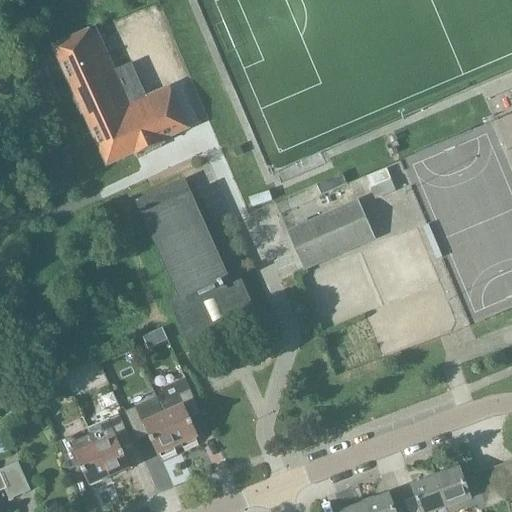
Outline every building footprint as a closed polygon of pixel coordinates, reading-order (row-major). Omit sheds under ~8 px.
[(130,68),(114,75),(94,30),(52,49),(76,101),(75,102),(81,117),(83,116),(106,167),(131,155),(133,159),(161,146),(160,142),(187,130),(169,90),(145,100),(130,68)] [(341,176),(319,185),(316,187),(321,197),(346,186),(341,176)] [(376,200),(397,191),(392,181),(372,189),(376,200)] [(170,306),(177,321),(191,353),(216,342),(257,324),(236,277),(240,276),(228,248),(219,227),(205,233),(184,184),(137,204),(153,241),(180,302),(170,306)] [(356,204),(353,205),(287,235),(303,272),(373,240),(356,204)] [(162,329),(156,332),(161,343),(168,341),(162,329)] [(130,345),(99,359),(105,373),(136,359),(130,345)] [(79,367),(63,374),(68,385),(102,370),(97,359),(79,367)] [(52,379),(32,388),(36,396),(56,388),(52,379)] [(185,380),(162,390),(167,401),(159,404),(164,416),(163,417),(177,449),(180,448),(182,452),(197,445),(195,441),(197,440),(188,419),(200,414),(194,401),(185,380)] [(177,449),(163,417),(154,421),(150,412),(139,416),(136,409),(124,414),(137,443),(148,438),(157,457),(158,457),(161,461),(175,455),(174,451),(177,449)] [(0,447),(12,442),(1,414),(0,414),(0,447)] [(131,445),(118,416),(99,425),(103,435),(92,440),(91,440),(108,479),(129,470),(119,450),(131,445)] [(108,479),(94,447),(88,437),(77,442),(75,436),(57,444),(69,471),(79,467),(88,488),(108,479)] [(0,491),(4,490),(9,501),(28,492),(16,465),(0,471),(0,491)] [(505,490),(511,487),(511,474),(509,465),(497,469),(505,490)] [(505,490),(497,469),(486,473),(498,506),(506,503),(509,502),(505,490)] [(485,504),(475,478),(464,482),(459,471),(436,479),(447,510),(447,511),(462,511),(484,504),(485,504)] [(487,510),(498,506),(486,473),(475,478),(485,504),(484,504),(487,510)] [(442,511),(447,510),(436,479),(412,488),(416,500),(404,504),(407,511),(442,511)] [(407,511),(404,504),(393,508),(389,497),(365,506),(367,511),(407,511)]
